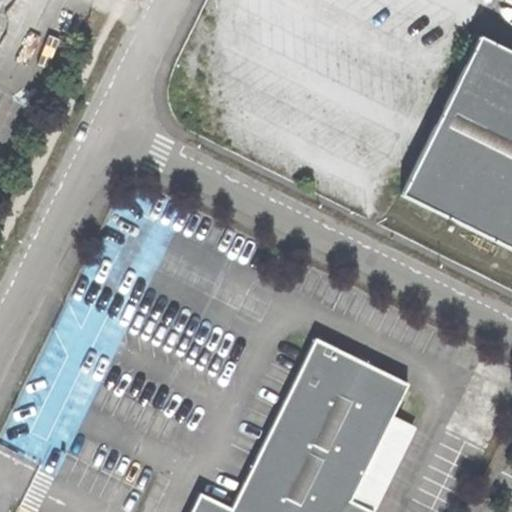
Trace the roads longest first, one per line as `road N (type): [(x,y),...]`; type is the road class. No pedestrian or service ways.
road 1 (residential): [(103,133),(511,332)]
road 2 (residential): [(0,335),(103,133)]
road 3 (residential): [(103,133),(168,0)]
